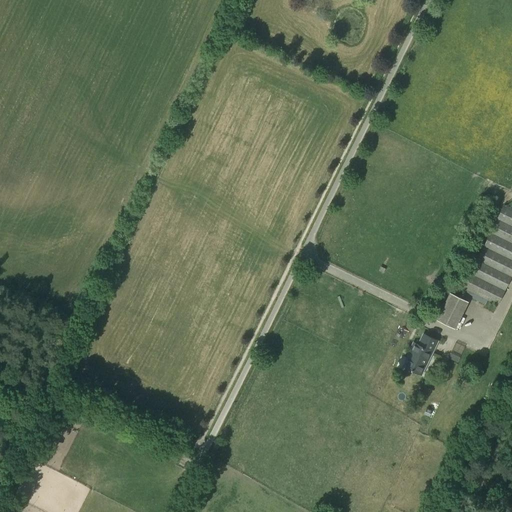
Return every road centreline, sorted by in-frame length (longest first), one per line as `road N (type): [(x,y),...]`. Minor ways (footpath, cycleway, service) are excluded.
road 1 (track): [(0,351),(202,451)]
road 2 (track): [(55,375),(0,486)]
